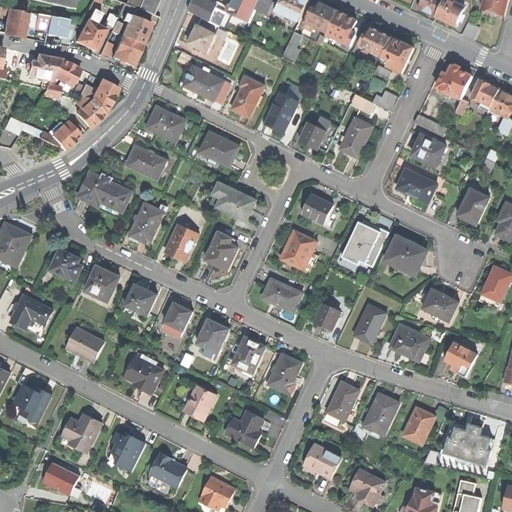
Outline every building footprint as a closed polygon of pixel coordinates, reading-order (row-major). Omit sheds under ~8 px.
[(31,0),(71,9),(72,7),(71,7),(72,0),(31,0)] [(127,0),(126,4),(138,9),(142,0),(127,0)] [(142,0),(138,9),(154,15),(159,0),(142,0)] [(201,18),(209,22),(215,9),(209,6),(211,2),(206,0),(193,0),(189,11),(202,17),(201,18)] [(232,0),(227,12),(250,23),(256,10),(260,0),(232,0)] [(272,0),(260,0),(256,10),(263,13),(265,15),(272,0)] [(282,0),(276,15),(283,18),(284,16),(300,23),(310,0),(282,0)] [(436,17),(444,0),(423,0),(419,9),(427,13),(436,17)] [(454,2),(449,0),(444,0),(436,17),(446,22),(457,27),(466,8),(454,2)] [(493,13),(505,16),(508,0),(485,0),(482,10),(493,13)] [(328,33),(338,12),(328,7),(320,3),(316,10),(312,9),(306,22),(307,23),(315,27),(328,33)] [(136,9),(124,4),(121,11),(133,15),(136,9)] [(22,38),(24,30),(27,30),(27,26),(30,13),(8,9),(7,16),(4,35),(12,36),(22,38)] [(214,24),(219,27),(225,13),(215,9),(209,22),(214,24)] [(101,14),(93,11),(88,21),(95,25),(101,14)] [(327,35),(351,47),(357,34),(359,29),(355,27),(358,21),(349,17),(338,12),(328,33),(327,35)] [(37,14),(30,13),(27,26),(34,27),(37,14)] [(37,14),(34,27),(34,28),(47,30),(49,17),(37,14)] [(117,18),(110,15),(104,26),(112,29),(116,21),(117,18)] [(122,36),(142,45),(147,34),(151,25),(130,16),(130,17),(125,15),(123,21),(128,22),(122,36)] [(62,38),(66,20),(49,17),(47,30),(46,35),(54,36),(62,38)] [(195,32),(189,44),(198,48),(196,51),(201,53),(202,51),(207,53),(216,35),(210,32),(214,24),(209,22),(201,18),(195,32)] [(95,25),(88,21),(87,20),(76,42),(85,46),(95,51),(106,30),(95,25)] [(112,29),(111,31),(117,34),(121,24),(116,21),(112,29)] [(313,31),(315,27),(307,23),(304,27),(313,31)] [(468,23),(463,35),(475,40),(480,29),(468,23)] [(383,57),(392,38),(381,33),(372,28),(371,32),(367,31),(360,47),(383,58),(383,57)] [(117,34),(111,31),(106,42),(112,44),(117,34)] [(302,36),(295,32),(283,58),(294,63),(300,51),(296,49),(302,36)] [(122,36),(113,57),(133,66),(138,55),(142,45),(122,36)] [(403,43),(392,38),(383,57),(390,60),(387,67),(403,74),(415,48),(403,43)] [(112,44),(106,42),(100,55),(107,59),(113,45),(112,44)] [(27,76),(50,81),(52,77),(61,60),(48,57),(37,55),(36,63),(31,62),(30,65),(29,70),(27,76)] [(350,56),(345,68),(350,70),(356,58),(350,56)] [(71,65),(61,60),(52,77),(56,78),(71,86),(74,81),(76,78),(80,70),(71,65)] [(379,66),(376,72),(389,79),(392,72),(379,66)] [(454,96),(462,100),(462,99),(473,77),(463,72),(461,71),(462,70),(461,68),(459,67),(456,66),(454,67),(453,68),(452,67),(452,68),(448,66),(444,74),(444,73),(437,88),(442,90),(442,92),(453,97),(454,96)] [(194,67),(186,84),(199,91),(198,93),(202,95),(215,101),(224,82),(208,74),(210,71),(205,68),(203,72),(194,67)] [(244,87),(233,109),(239,112),(241,114),(242,113),(250,117),(249,118),(250,118),(265,87),(246,77),(242,86),(244,87)] [(482,103),(491,108),(500,90),(493,87),(489,85),(490,83),(489,81),(485,79),(483,80),(483,81),(481,81),(479,85),(474,94),(472,99),(482,103)] [(102,81),(92,99),(106,114),(118,89),(109,85),(102,81)] [(60,92),(61,88),(52,85),(49,84),(46,89),(60,92)] [(73,95),(79,96),(84,87),(78,84),(73,95)] [(85,85),(84,87),(79,96),(87,98),(92,88),(85,85)] [(41,99),(51,102),(52,97),(59,98),(60,92),(46,89),(43,95),(41,99)] [(510,118),(511,113),(511,95),(510,94),(500,90),(491,108),(491,110),(506,118),(509,119),(510,118)] [(377,95),(373,103),(376,104),(392,112),(399,98),(386,91),(382,98),(377,95)] [(281,94),(266,125),(275,129),(284,133),(299,103),(281,94)] [(373,103),(356,94),(351,105),(352,105),(370,114),(371,115),(376,104),(373,103)] [(51,102),(41,99),(40,99),(35,107),(49,112),(52,102),(51,102)] [(92,99),(76,113),(90,128),(97,122),(106,114),(92,99)] [(469,103),(462,99),(462,100),(456,113),(462,116),(469,103)] [(479,108),(489,113),(491,110),(491,108),(482,103),(479,108)] [(158,108),(148,128),(177,142),(186,121),(176,117),(172,115),(168,113),(158,108)] [(418,116),(415,123),(427,129),(431,122),(418,116)] [(18,135),(23,124),(10,118),(5,129),(18,135)] [(345,141),(340,150),(349,154),(359,159),(374,127),(356,118),(346,138),(344,137),(342,140),(345,141)] [(499,132),(509,136),(511,128),(511,119),(510,118),(509,119),(506,118),(499,132)] [(63,126),(59,122),(48,132),(52,136),(63,126)] [(63,126),(52,136),(59,145),(65,150),(72,144),(80,136),(68,122),(63,126)] [(24,124),(21,131),(45,142),(52,136),(24,124)] [(305,133),(301,141),(309,145),(318,150),(326,132),(309,124),(306,129),(304,128),(302,131),(305,133)] [(211,132),(200,153),(210,158),(207,162),(216,167),(219,162),(230,168),(240,147),(231,142),(226,139),(222,138),(211,132)] [(418,146),(413,156),(436,167),(447,146),(441,143),(440,144),(423,135),(418,146)] [(59,145),(52,136),(45,142),(57,147),(59,145)] [(132,156),(128,165),(161,181),(163,177),(160,176),(167,161),(136,147),(132,156)] [(487,159),(495,163),(499,157),(490,153),(487,159)] [(482,170),(490,174),(495,163),(487,159),(482,170)] [(407,170),(398,189),(411,195),(429,203),(438,184),(430,181),(432,178),(428,176),(426,179),(407,170)] [(95,204),(99,206),(101,202),(106,204),(119,210),(123,201),(127,203),(132,193),(111,183),(113,178),(103,173),(101,178),(91,173),(80,197),(91,202),(91,201),(95,203),(95,204)] [(220,184),(210,204),(247,221),(252,212),(257,201),(220,184)] [(472,190),(459,216),(460,217),(461,215),(464,217),(468,219),(467,220),(477,225),(490,199),(472,190)] [(312,195),(303,214),(330,227),(333,220),(328,217),(334,205),(322,200),(312,195)] [(500,227),(496,234),(505,238),(511,242),(511,203),(508,202),(496,226),(500,227)] [(145,204),(130,236),(142,241),(149,244),(166,210),(161,208),(159,210),(145,204)] [(359,222),(343,258),(359,265),(361,262),(365,264),(365,265),(366,266),(366,265),(373,268),(390,233),(376,226),(364,221),(363,224),(359,222)] [(179,225),(166,253),(174,256),(186,262),(199,235),(187,229),(189,224),(185,222),(183,227),(179,225)] [(0,258),(18,267),(33,236),(19,230),(6,224),(0,236),(0,241),(1,241),(0,242),(0,258)] [(288,245),(281,259),(305,270),(310,260),(315,262),(318,256),(313,253),(318,242),(295,231),(288,245)] [(220,233),(206,261),(228,271),(233,260),(239,248),(230,244),(232,239),(220,233)] [(398,237),(386,261),(398,267),(399,266),(416,275),(428,252),(417,246),(418,243),(414,241),(410,239),(409,242),(398,237)] [(75,271),(76,271),(79,264),(82,259),(71,254),(61,249),(51,271),(71,280),(72,279),(71,279),(72,278),(75,271)] [(79,264),(76,271),(75,271),(72,278),(77,281),(84,267),(79,264)] [(98,267),(86,291),(92,294),(91,297),(97,299),(98,297),(109,302),(121,278),(109,272),(98,267)] [(495,267),(479,301),(493,309),(495,306),(499,308),(511,280),(511,275),(505,272),(495,267)] [(284,308),(294,313),(299,303),(297,302),(301,293),(303,294),(272,279),(272,280),(273,280),(269,289),(268,288),(263,299),(277,305),(284,308)] [(137,285),(124,312),(135,317),(138,311),(148,316),(158,295),(147,290),(137,285)] [(434,290),(424,309),(434,314),(442,318),(450,322),(460,303),(446,296),(434,290)] [(25,297),(12,323),(19,326),(26,330),(32,318),(47,326),(54,311),(25,297)] [(193,312),(188,310),(181,306),(175,303),(166,323),(169,324),(167,329),(181,336),(183,332),(184,332),(193,312)] [(323,326),(333,331),(335,325),(338,326),(341,320),(338,318),(341,313),(324,305),(315,322),(323,326)] [(369,305),(355,336),(363,340),(373,344),(387,314),(369,305)] [(440,322),(442,318),(434,314),(432,318),(440,322)] [(207,349),(204,355),(216,360),(230,330),(219,324),(210,320),(198,344),(207,349)] [(420,362),(431,339),(401,325),(391,348),(401,353),(420,362)] [(85,356),(84,357),(95,362),(105,343),(79,329),(69,348),(80,354),(85,356)] [(246,337),(233,365),(254,374),(266,347),(255,341),(246,337)] [(458,373),(466,377),(478,355),(455,343),(446,361),(454,365),(460,368),(458,373)] [(283,355),(269,385),(279,390),(279,389),(291,395),(296,385),(293,384),(298,372),(302,364),(292,359),(284,356),(285,355),(283,355)] [(190,356),(185,367),(193,372),(199,365),(200,361),(190,356)] [(165,371),(138,358),(127,379),(137,384),(144,388),(144,389),(153,394),(165,371)] [(0,371),(0,370),(0,394),(11,374),(1,369),(0,371)] [(343,383),(328,413),(345,422),(360,391),(351,387),(343,383)] [(31,412),(28,418),(38,424),(53,395),(46,392),(42,390),(41,393),(35,391),(25,385),(19,397),(22,398),(18,406),(23,409),(31,412)] [(198,386),(185,412),(193,416),(205,422),(218,396),(198,386)] [(380,394),(363,429),(372,433),(374,431),(385,436),(401,404),(389,398),(380,394)] [(418,408),(404,436),(423,445),(430,431),(432,432),(435,427),(432,426),(437,417),(426,412),(418,408)] [(31,412),(23,409),(20,415),(28,418),(31,412)] [(226,434),(239,440),(255,449),(263,434),(258,431),(264,419),(248,411),(242,423),(234,419),(226,434)] [(103,424),(92,419),(90,423),(83,419),(81,423),(72,419),(63,437),(71,441),(70,444),(88,454),(103,424)] [(453,427),(445,454),(459,458),(458,463),(471,466),(472,462),(487,467),(495,440),(481,436),(482,431),(475,429),(469,427),(468,431),(453,427)] [(136,438),(134,442),(129,439),(118,433),(114,442),(117,444),(109,460),(132,472),(147,444),(138,439),(136,438)] [(315,445),(305,466),(318,472),(320,473),(332,479),(342,458),(315,445)] [(436,464),(440,452),(432,450),(428,462),(436,464)] [(162,454),(152,474),(178,488),(188,469),(177,463),(172,461),(172,460),(162,454)] [(50,472),(45,482),(72,495),(81,476),(55,463),(50,472)] [(318,472),(305,466),(302,471),(315,477),(318,472)] [(361,470),(353,486),(362,491),(361,494),(358,499),(365,502),(374,507),(376,503),(380,505),(384,497),(380,495),(386,483),(361,470)] [(479,511),(483,499),(474,497),(477,484),(461,480),(453,511),(479,511)] [(224,483),(220,481),(218,485),(211,481),(203,496),(200,502),(219,511),(222,506),(227,509),(237,490),(224,483)] [(362,491),(353,486),(351,489),(361,494),(362,491)] [(404,505),(400,511),(437,511),(442,494),(420,489),(418,498),(412,509),(404,505)]
